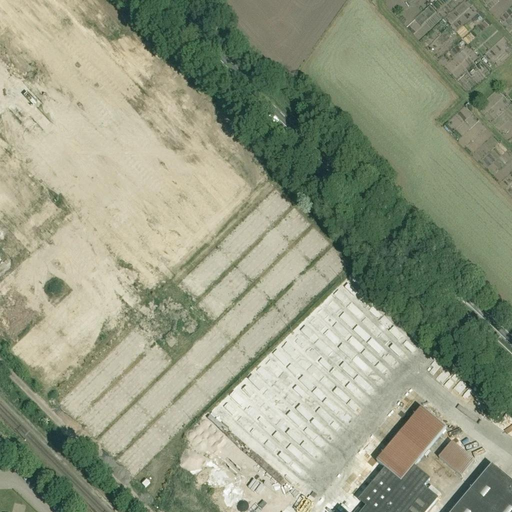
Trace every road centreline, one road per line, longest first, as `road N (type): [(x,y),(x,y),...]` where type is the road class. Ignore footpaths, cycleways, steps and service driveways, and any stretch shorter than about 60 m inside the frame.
road 1 (primary): [(414,257),(159,0)]
road 2 (unclassified): [(147,511),(0,362)]
road 3 (primary): [(414,257),(511,365)]
road 4 (primary): [(511,341),(414,257)]
